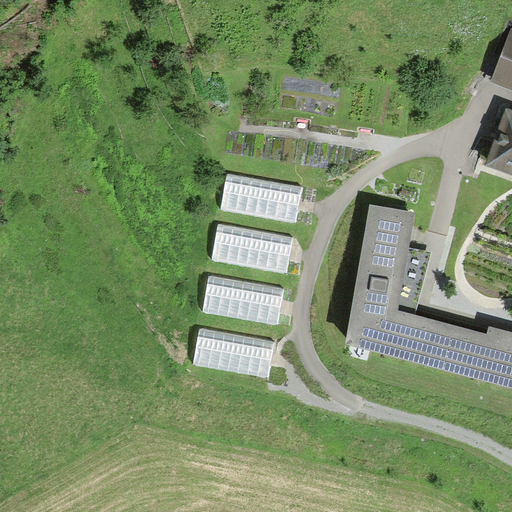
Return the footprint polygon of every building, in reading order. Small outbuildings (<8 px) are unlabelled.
[(511,34),(491,85),(511,93),(511,34)] [(511,113),(506,111),(485,171),(511,180),(511,113)] [(301,188),(227,175),(221,211),(295,223),(301,188)] [(431,255),(411,250),(414,216),(370,209),(345,351),(511,394),(511,336),(489,330),(487,338),(414,319),(431,255)] [(293,236),(218,224),(212,259),(287,272),(293,236)] [(284,289),(209,277),(203,312),(278,325),(284,289)] [(274,342),(200,329),(194,365),(268,377),(274,342)]
